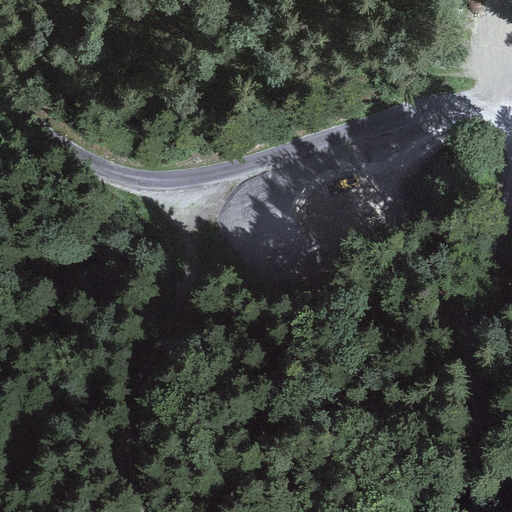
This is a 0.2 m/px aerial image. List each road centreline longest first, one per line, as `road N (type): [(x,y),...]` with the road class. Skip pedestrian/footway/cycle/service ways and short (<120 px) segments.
road 1 (unclassified): [(0,99),(88,163),(151,180),(240,170),(447,104),(493,115),(511,129)]
road 2 (track): [(142,511),(127,463),(128,423),(193,254),(197,178)]
road 3 (unclassified): [(511,182),(486,256),(470,358),(476,413),(511,504)]
